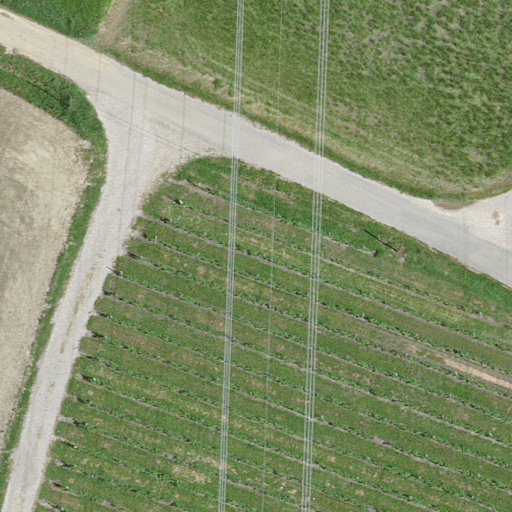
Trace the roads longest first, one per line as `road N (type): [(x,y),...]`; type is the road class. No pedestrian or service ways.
road 1 (unclassified): [(0,25),(511,268)]
road 2 (track): [(168,103),(72,329),(22,511)]
